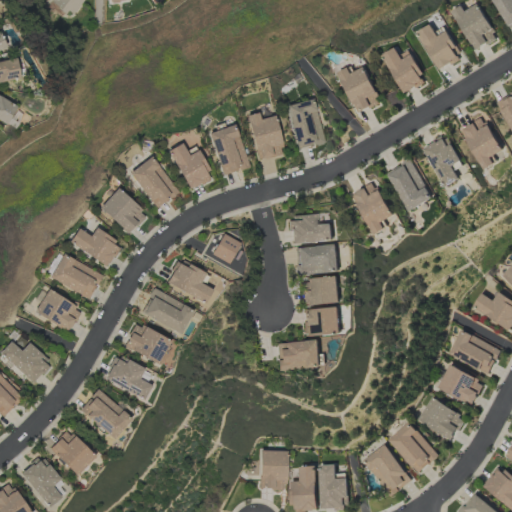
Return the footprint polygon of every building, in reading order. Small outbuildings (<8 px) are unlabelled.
[(81,0),(49,0),(49,1),(68,16),(81,0)] [(511,0),(493,0),(509,28),(511,26),(511,0)] [(479,4),(466,11),(463,5),(452,11),(475,51),(498,37),(479,4)] [(448,31),(438,36),(431,24),(417,32),(438,71),(463,58),(448,31)] [(401,55),(396,47),(382,56),(405,94),(427,80),(409,50),(401,55)] [(0,61),(0,81),(19,79),(16,59),(0,61)] [(349,67),(338,72),(357,114),(382,102),(365,66),(352,73),(349,67)] [(511,93),(496,102),(511,129),(511,93)] [(0,121),(7,125),(16,106),(0,98),(0,121)] [(286,105),(295,149),(322,144),(313,99),(286,105)] [(273,115),(258,119),(256,113),(245,116),(257,161),(283,153),(273,115)] [(486,117),(463,128),(483,170),(496,164),(492,157),(502,151),(486,117)] [(248,167),(233,124),(207,133),(221,176),(248,167)] [(461,179),(455,169),(464,165),(447,135),(424,148),(446,187),(461,179)] [(196,150),(187,156),(180,143),(166,150),(188,190),(211,178),(196,150)] [(177,191),(149,156),(127,174),(156,209),(177,191)] [(387,173),(410,212),(434,198),(411,159),(387,173)] [(386,229),(383,222),(395,216),(376,181),(352,194),(375,235),(386,229)] [(126,234),(145,215),(116,188),(98,208),(126,234)] [(288,217),(290,244),(334,240),(333,223),(319,224),(318,213),(288,217)] [(94,228),(88,236),(77,228),(68,241),(104,267),(120,246),(94,228)] [(228,265),(238,243),(213,232),(203,254),(228,265)] [(339,245),(293,247),(295,275),(340,273),(339,245)] [(101,274),(61,254),(48,279),(88,299),(101,274)] [(164,284),(203,304),(210,289),(198,283),(203,273),(177,259),(164,284)] [(511,264),(502,276),(511,285),(511,264)] [(301,279),(302,306),(341,304),(339,277),(301,279)] [(32,311),(65,333),(80,311),(47,289),(32,311)] [(139,317),(181,333),(191,307),(149,290),(139,317)] [(511,301),(498,293),(493,300),(481,293),(472,307),(511,331),(511,329),(511,301)] [(340,308),(302,310),(303,337),(342,335),(340,308)] [(169,339),(133,323),(122,348),(158,364),(169,339)] [(501,350),(460,330),(448,354),(488,375),(501,350)] [(276,343),(277,370),(322,368),(321,340),(276,343)] [(26,343),(20,350),(10,342),(0,353),(0,359),(31,385),(50,361),(26,343)] [(142,370),(116,354),(102,377),(141,401),(150,386),(137,378),(142,370)] [(448,365),(437,389),(472,406),(484,382),(448,365)] [(21,398),(0,375),(0,416),(0,417),(21,398)] [(77,410),(110,440),(130,419),(97,389),(77,410)] [(431,397),(418,420),(451,440),(465,417),(431,397)] [(419,473),(439,455),(408,421),(388,440),(419,473)] [(48,448),(74,476),(93,457),(67,430),(48,448)] [(390,497),(412,482),(386,444),(364,459),(390,497)] [(285,451),(259,450),(258,489),(285,490),(285,451)] [(47,508),(60,497),(51,485),(59,479),(40,456),(19,473),(47,508)] [(347,478),(336,479),(336,464),(319,465),(321,510),(348,509),(347,478)] [(318,511),(316,466),(299,467),(300,481),(290,481),(291,506),(296,506),(296,511),(318,511)] [(511,475),(500,466),(483,486),(511,511),(511,475)] [(0,488),(0,511),(26,511),(12,483),(0,488)] [(499,511),(474,493),(458,511),(499,511)]
